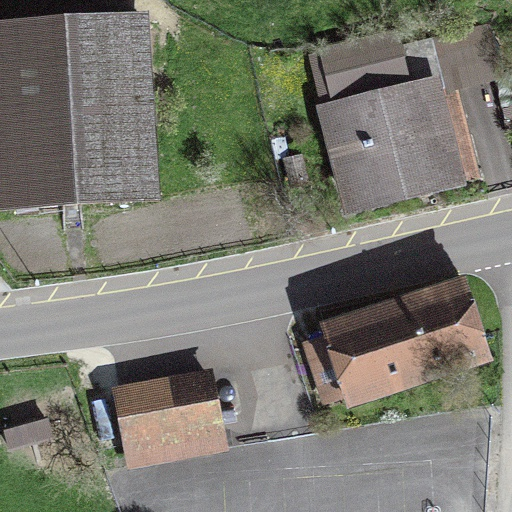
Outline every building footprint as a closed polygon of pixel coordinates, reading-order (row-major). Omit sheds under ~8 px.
[(0,227),(140,221),(138,27),(0,34),(0,227)] [(384,48),(314,68),(328,117),(398,98),(384,48)] [(328,117),(305,121),(332,231),(453,202),(426,92),(398,98),(328,117)] [(445,293),(297,344),(327,429),(474,378),(445,293)] [(204,385),(107,404),(122,485),(220,466),(204,385)]
